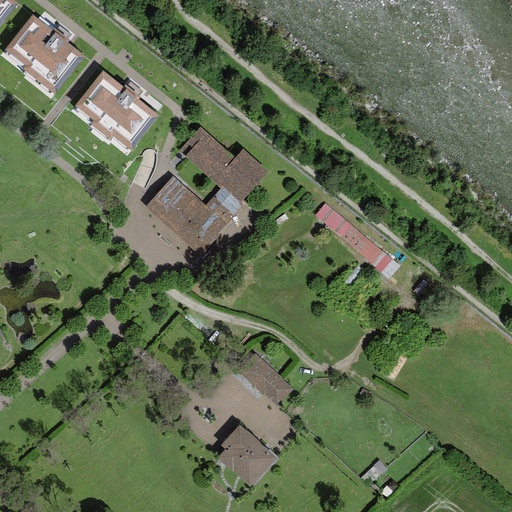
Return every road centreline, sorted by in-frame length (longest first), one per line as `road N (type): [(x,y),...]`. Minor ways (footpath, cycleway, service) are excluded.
road 1 (track): [(511,332),(89,0)]
road 2 (unknown): [(160,265),(164,281),(188,301),(286,331),(321,367),(336,369),(355,357),(413,301)]
road 3 (unknown): [(0,114),(83,181),(160,265)]
road 4 (unknown): [(0,399),(160,265)]
